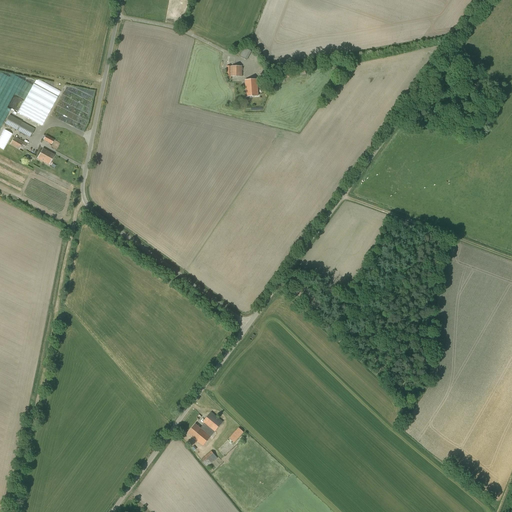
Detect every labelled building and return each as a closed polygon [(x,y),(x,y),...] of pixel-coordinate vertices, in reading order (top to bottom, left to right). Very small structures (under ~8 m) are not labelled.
[(240,57),(247,61),(251,52),(244,48),(240,57)] [(242,77),(242,66),(227,66),(226,79),(231,79),(231,77),(242,77)] [(0,128),(10,110),(7,108),(14,94),(25,100),(19,113),(42,125),(57,97),(34,84),(33,86),(11,74),(0,95),(0,128)] [(257,80),(245,80),(246,97),(258,96),(257,80)] [(4,124),(30,138),(35,129),(9,115),(4,124)] [(73,121),(72,127),(83,129),(83,126),(86,126),(87,120),(82,119),(82,118),(76,117),(75,121),(73,121)] [(0,140),(0,141),(2,143),(0,147),(0,148),(5,151),(12,133),(4,130),(0,140)] [(43,140),(51,145),(54,140),(46,135),(43,140)] [(15,136),(10,145),(19,150),(22,145),(26,147),(27,144),(15,136)] [(37,158),(43,162),(46,157),(44,156),(46,151),(43,149),(37,158)] [(46,157),(43,162),(49,165),(54,155),(46,151),(44,156),(46,157)] [(202,423),(204,424),(215,432),(223,422),(211,412),(202,423)] [(210,437),(200,428),(195,424),(188,433),(203,446),(210,437)] [(204,424),(200,428),(210,437),(215,432),(204,424)] [(229,438),(234,443),(244,432),(239,428),(229,438)] [(201,460),(207,467),(217,459),(211,451),(201,460)]
